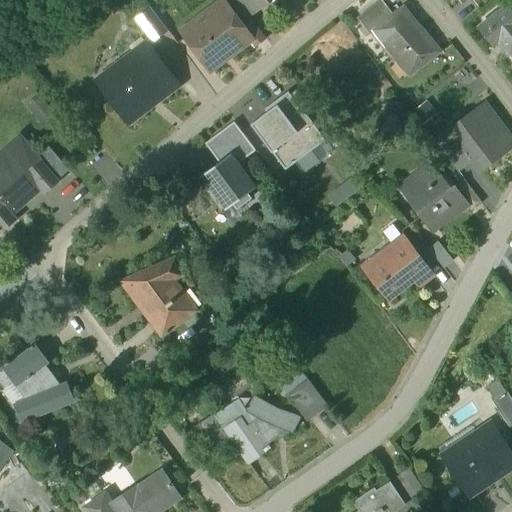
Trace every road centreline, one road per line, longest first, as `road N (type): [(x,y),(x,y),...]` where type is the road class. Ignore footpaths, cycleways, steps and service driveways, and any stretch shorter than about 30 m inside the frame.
road 1 (residential): [(234,511),(43,253),(344,0)]
road 2 (unclassified): [(275,511),(394,428),(511,214)]
road 3 (residential): [(429,0),(511,101)]
